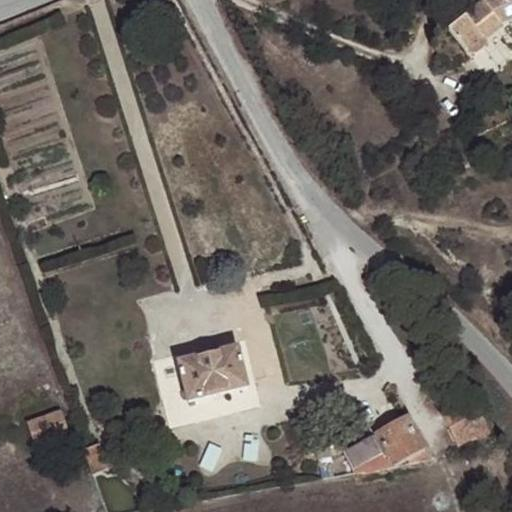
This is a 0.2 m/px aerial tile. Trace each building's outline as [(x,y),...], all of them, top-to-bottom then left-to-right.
[(465,17),(449,31),(469,53),(470,53),(471,53),(472,53),(473,53),(474,53),(475,53),(476,53),(477,53),(478,53),(478,52),(479,52),(480,52),(481,51),(482,50),(483,49),(484,48),(484,47),(485,46),(485,45),(486,44),(486,43),(486,42),(486,41),(486,40),(486,39),(486,38),(499,28),(502,26),(511,21),(511,0),(481,0),(484,2),(465,17)] [(237,352),(178,366),(187,405),(248,391),(237,352)] [(470,398),(442,413),(460,445),(488,430),(470,398)] [(350,405),(311,410),(312,423),(356,418),(350,405)] [(62,415),(28,426),(33,445),(68,435),(62,415)] [(394,468),(432,461),(425,450),(410,421),(376,436),(394,468)] [(83,450),(92,476),(104,473),(107,472),(109,471),(101,444),(83,450)] [(356,461),(363,473),(388,469),(378,450),(356,461)] [(346,467),(351,475),(358,474),(353,464),(346,467)]
